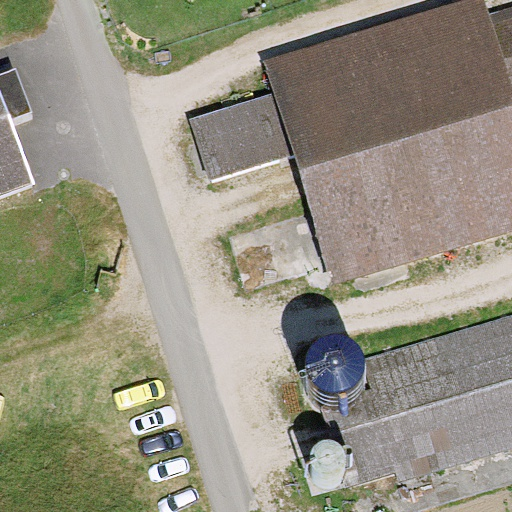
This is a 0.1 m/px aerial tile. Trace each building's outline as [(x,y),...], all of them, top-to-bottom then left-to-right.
[(201,188),(280,166),(317,292),(511,235),(511,130),(475,5),(252,71),(262,103),(183,124),(201,188)] [(0,203),(27,193),(0,127),(0,203)] [(511,444),(511,315),(345,365),(344,389),(324,411),(329,443),(346,453),(350,487),(511,444)] [(315,404),(325,402),(333,395),(338,386),(340,376),(337,366),(331,358),(322,353),(312,351),(302,354),(293,360),(288,369),(287,379),(289,389),(295,397),(304,403),(315,404)] [(325,490),(333,488),(340,483),(344,475),(345,467),(343,459),(338,452),(331,448),(323,447),(315,449),(308,454),(304,461),(303,470),(305,478),(310,484),(317,489),(325,490)]
